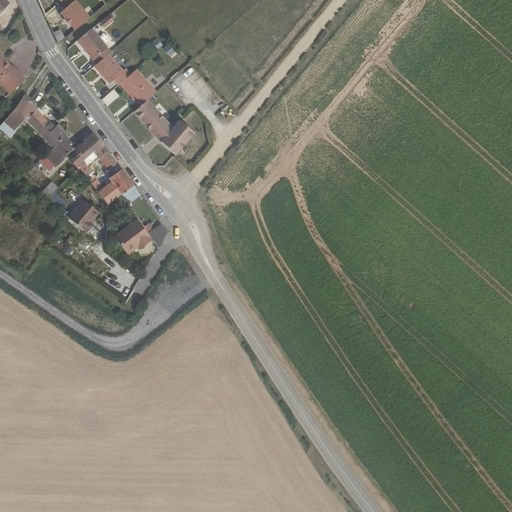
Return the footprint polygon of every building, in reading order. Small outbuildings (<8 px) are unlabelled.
[(0,0),(0,14),(11,3),(7,0),(0,0)] [(73,30),(91,17),(77,0),(72,0),(58,11),(73,30)] [(119,18),(115,12),(106,19),(110,25),(119,18)] [(98,26),(82,38),(99,59),(111,49),(114,47),(98,26)] [(53,32),(57,42),(64,39),(60,29),(53,32)] [(170,56),(176,51),(169,42),(163,47),(170,56)] [(128,66),(126,68),(111,49),(99,59),(96,61),(112,80),(116,76),(120,82),(133,71),(128,66)] [(28,77),(16,65),(15,66),(0,51),(0,81),(2,79),(15,91),(28,77)] [(133,71),(122,81),(141,103),(149,96),(158,88),(139,66),(133,71)] [(30,99),(25,96),(16,108),(20,112),(29,101),(30,99)] [(180,117),(174,125),(149,96),(141,103),(134,108),(162,140),(175,152),(195,130),(180,117)] [(26,120),(49,146),(60,137),(38,109),(37,110),(29,101),(20,112),(26,120)] [(11,125),(20,112),(16,108),(7,120),(11,125)] [(15,129),(26,120),(20,112),(11,125),(15,129)] [(106,145),(96,130),(84,142),(95,155),(97,153),(99,154),(106,145)] [(51,149),(42,156),(51,167),(61,159),(72,150),(60,137),(49,146),(51,149)] [(92,168),(87,161),(95,155),(84,142),(70,156),(81,170),(86,176),(92,171),(90,169),(92,168)] [(99,154),(110,167),(117,161),(106,145),(99,154)] [(105,171),(108,175),(120,166),(117,161),(110,167),(105,171)] [(120,192),(133,183),(120,166),(108,175),(114,183),(120,192)] [(86,176),(92,183),(98,178),(95,174),(92,171),(86,176)] [(56,189),(50,183),(40,193),(47,199),(56,189)] [(100,194),(109,205),(123,195),(120,192),(114,183),(100,194)] [(140,193),(133,183),(120,192),(123,195),(127,202),(140,193)] [(62,192),(64,190),(60,186),(56,189),(47,199),(58,210),(64,204),(55,195),(60,190),(62,192)] [(85,200),(68,218),(84,231),(85,230),(86,232),(93,225),(91,223),(100,213),(85,200)] [(138,219),(113,235),(127,256),(152,239),(138,219)] [(168,231),(160,220),(150,233),(159,247),(168,231)]
